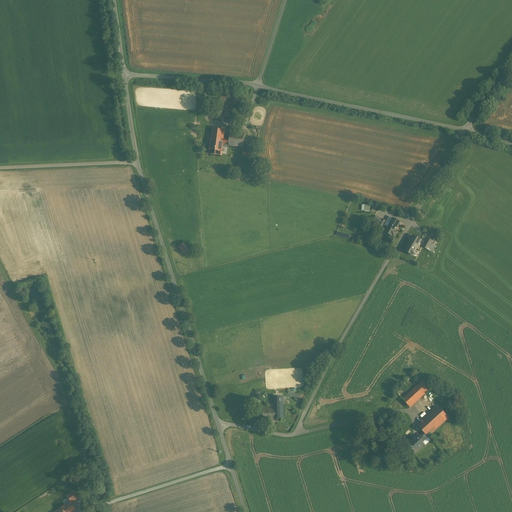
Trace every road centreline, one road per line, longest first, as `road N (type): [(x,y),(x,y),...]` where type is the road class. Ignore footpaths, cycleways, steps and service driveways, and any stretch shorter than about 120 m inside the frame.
road 1 (unclassified): [(218,427),(295,431),(463,130)]
road 2 (unclassified): [(218,427),(137,161)]
road 3 (unclassified): [(257,86),(463,130)]
road 4 (unclassified): [(137,161),(0,167)]
road 5 (unclassified): [(125,75),(257,86)]
